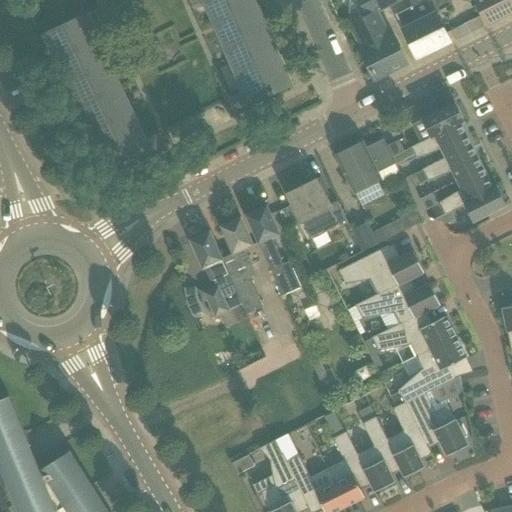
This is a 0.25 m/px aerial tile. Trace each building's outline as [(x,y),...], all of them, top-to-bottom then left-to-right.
[(271,96),(293,86),(285,69),(282,70),(277,58),(280,56),(274,45),(271,46),(266,33),(269,32),(264,20),(261,21),(255,9),(258,7),(255,0),(209,0),(243,77),(249,91),(230,99),(234,110),(270,94),(271,96)] [(367,0),(357,5),(364,19),(351,26),(365,53),(362,54),(375,80),(407,64),(394,38),(392,39),(380,12),(404,0),(367,0)] [(404,0),(407,0),(411,7),(396,15),(403,29),(403,30),(417,59),(450,42),(436,14),(441,12),(440,11),(451,6),(447,0),(404,0)] [(511,0),(473,0),(486,25),(511,12),(511,0)] [(82,18),(101,10),(100,9),(43,35),(109,173),(131,163),(130,162),(164,145),(159,135),(141,144),(82,18)] [(432,139),(461,124),(464,123),(455,104),(423,120),(431,137),(432,139)] [(471,145),(461,124),(432,139),(431,137),(412,147),(418,159),(442,149),(446,157),(471,145)] [(363,208),(365,207),(374,203),(386,197),(379,182),(382,180),(383,182),(401,173),(398,167),(393,157),(388,146),(384,139),(366,148),(363,142),(336,155),(355,194),(356,194),(363,208)] [(399,141),(388,146),(393,157),(402,153),(404,152),(404,151),(399,141)] [(471,145),(446,157),(423,169),(423,170),(428,180),(429,181),(453,172),(457,180),(483,168),(471,145)] [(402,153),(393,157),(398,167),(407,162),(402,153)] [(493,189),(483,168),(457,180),(462,189),(452,195),(439,202),(445,214),(446,215),(451,212),(465,205),(465,204),(493,189)] [(420,184),(428,180),(423,170),(415,175),(420,184)] [(301,182),(287,189),(288,190),(289,190),(290,192),(287,193),(303,224),(311,239),(347,221),(337,202),(330,206),(317,180),(315,180),(315,181),(304,186),(304,185),(302,186),(300,184),(301,184),(301,182)] [(497,188),(493,189),(465,204),(465,205),(474,222),(506,206),(497,188)] [(438,203),(431,207),(437,218),(445,214),(438,203)] [(283,264),(277,250),(271,238),(280,235),(267,206),(247,216),(270,267),(283,295),(301,287),(290,261),(283,264)] [(376,219),(372,221),(370,222),(353,230),(363,251),(379,244),(380,243),(414,225),(423,220),(418,209),(408,214),(386,226),(382,228),(376,219)] [(455,220),(451,212),(446,215),(445,214),(435,220),(447,224),(455,220)] [(242,218),(221,227),(234,255),(223,260),(248,314),(264,307),(259,297),(250,278),(256,275),(245,250),(254,245),(242,218)] [(210,232),(191,241),(203,269),(205,268),(211,281),(214,280),(217,288),(206,293),(216,317),(223,314),(223,313),(243,304),(247,315),(248,314),(223,260),(210,232)] [(370,280),(378,294),(379,296),(407,282),(425,272),(414,251),(396,260),(389,246),(339,271),(346,285),(370,280)] [(413,293),(407,282),(379,296),(378,294),(356,305),(363,319),(394,312),(400,324),(401,325),(424,314),(441,305),(430,284),(413,293)] [(511,306),(503,308),(504,314),(501,314),(503,326),(506,325),(511,353),(511,306)] [(411,345),(416,356),(456,336),(457,336),(453,327),(452,328),(447,316),(429,325),(424,314),(401,325),(400,324),(372,338),(379,352),(411,345)] [(467,358),(456,336),(416,356),(417,357),(402,364),(410,380),(399,391),(399,392),(405,403),(406,405),(407,404),(427,394),(443,386),(454,380),(456,379),(450,367),(467,358)] [(443,386),(450,399),(461,394),(461,393),(454,380),(443,386)] [(396,407),(405,403),(399,392),(391,397),(396,407)] [(427,394),(407,404),(427,445),(438,439),(447,457),(469,446),(465,438),(467,436),(462,426),(460,428),(449,406),(436,412),(427,394)] [(108,511),(88,480),(70,452),(40,471),(33,454),(9,397),(0,400),(0,465),(3,472),(19,511),(108,511)] [(427,445),(407,404),(406,405),(405,403),(396,407),(393,409),(404,431),(388,439),(386,440),(401,470),(405,478),(425,468),(421,460),(432,455),(427,445)] [(328,425),(338,420),(334,413),(325,417),(328,425)] [(374,446),(358,454),(356,455),(371,484),(375,493),(395,483),(391,475),(401,470),(386,440),(388,439),(376,417),(363,424),(374,446)] [(344,461),(327,469),(346,507),(365,498),(361,489),(371,484),(356,455),(358,454),(347,432),(333,439),(344,461)] [(273,476),(253,486),(263,507),(267,505),(270,511),(297,511),(296,510),(307,505),(286,463),(287,462),(283,453),(282,454),(276,441),(259,449),(270,460),(273,476)] [(238,475),(255,467),(249,455),(233,463),(238,475)] [(317,511),(324,509),(325,511),(336,511),(346,507),(327,469),(311,478),(300,456),(287,462),(286,463),(307,505),(310,511),(317,511)]
